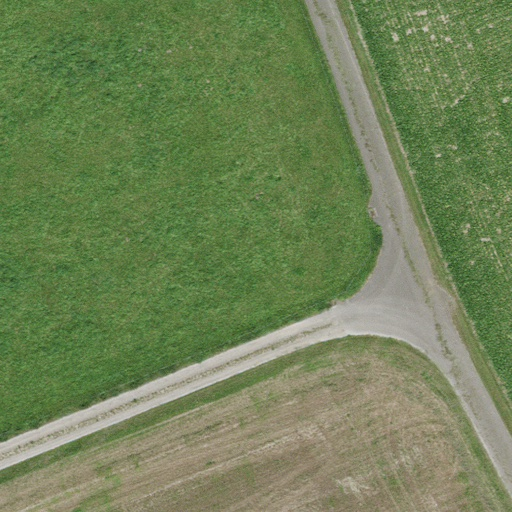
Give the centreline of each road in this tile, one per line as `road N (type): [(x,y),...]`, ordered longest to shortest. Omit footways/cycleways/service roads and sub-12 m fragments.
road 1 (unclassified): [(329,0),(426,291),(511,445)]
road 2 (track): [(0,462),(426,291)]
